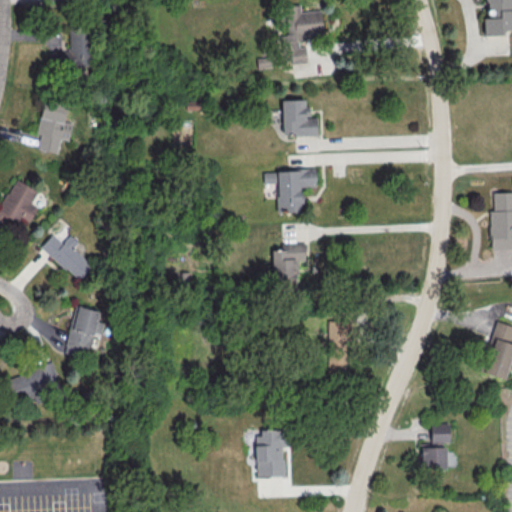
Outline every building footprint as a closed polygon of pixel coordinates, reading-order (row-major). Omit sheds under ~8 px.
[(483,35),(504,34),(503,30),(511,29),(511,0),(484,0),(486,16),(482,16),(483,35)] [(320,9),(300,11),(299,4),(282,5),(287,64),(306,62),(304,39),(322,37),(320,9)] [(90,66),(89,33),(67,33),(67,51),(47,51),(47,66),(90,66)] [(280,99),(281,135),(316,133),(315,117),(306,117),(306,98),(280,99)] [(71,122),(63,120),(65,109),(41,104),(36,133),(39,134),(36,149),(56,152),(59,138),(67,140),(71,122)] [(315,186),(314,169),(262,171),(263,182),(275,182),(277,212),(300,211),(299,186),(315,186)] [(511,191),(492,192),(492,209),(488,209),(489,248),(511,248),(511,191)] [(94,263),(66,237),(61,242),(51,233),(39,246),(77,281),(94,263)] [(270,249),(272,282),(296,281),(296,261),(304,261),(303,242),(280,242),(280,249),(270,249)] [(73,304),(63,352),(85,357),(90,335),(95,336),(100,310),(73,304)] [(327,319),(326,372),(346,372),(348,319),(327,319)] [(505,378),(511,349),(511,344),(509,343),(511,330),(511,325),(493,321),(480,372),(505,378)] [(7,379),(18,403),(60,385),(49,361),(7,379)] [(448,442),(448,423),(429,423),(430,442),(420,442),(420,468),(445,468),(444,442),(448,442)] [(255,429),(255,476),(283,475),(283,429),(255,429)]
